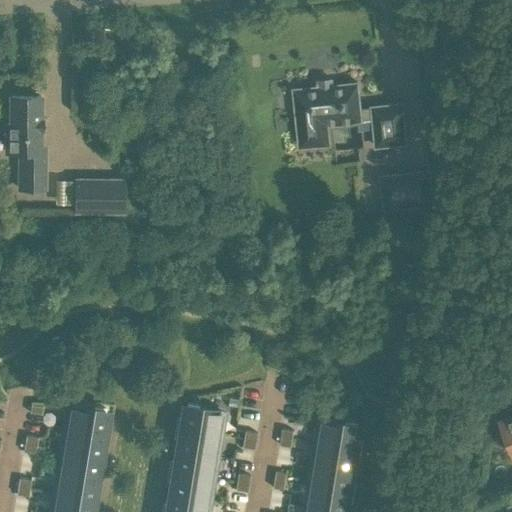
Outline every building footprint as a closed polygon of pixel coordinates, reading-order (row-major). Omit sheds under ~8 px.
[(355,78),(292,86),(297,132),(327,128),(326,119),(360,115),(360,114),(372,112),(375,141),(405,138),(400,98),(370,102),(370,103),(359,104),(355,78)] [(5,123),(5,152),(18,152),(18,189),(46,189),(46,146),(41,146),(41,129),(44,129),(44,118),(41,118),(42,96),(10,96),(9,123),(5,123)] [(429,170),(381,176),(385,207),(432,202),(429,170)] [(75,176),(74,211),(122,211),(122,177),(75,176)] [(182,405),(179,427),(220,434),(224,412),(198,408),(198,404),(187,402),(187,406),(182,405)] [(506,411),(499,414),(505,430),(500,432),(507,447),(511,445),(511,446),(511,402),(504,406),(506,411)] [(30,404),(29,412),(42,414),(43,406),(30,404)] [(67,405),(63,427),(105,434),(109,412),(104,411),(105,408),(94,406),(93,409),(67,405)] [(320,420),(316,442),(358,448),(361,427),(357,426),(358,422),(346,420),(346,424),(320,420)] [(102,455),(105,434),(63,427),(60,448),(102,455)] [(217,456),(220,434),(179,427),(175,449),(217,456)] [(294,430),(282,428),(280,436),(293,438),(294,430)] [(257,432),(245,430),(243,438),(256,440),(257,432)] [(38,436),(26,434),(24,442),(37,445),(38,436)] [(293,438),(280,436),(279,444),(291,446),(293,438)] [(256,440),(243,438),(242,446),(254,448),(256,440)] [(37,445),(24,442),(23,451),(35,453),(37,445)] [(354,470),(358,448),(316,442),(313,463),(354,470)] [(102,455),(60,448),(56,470),(98,477),(102,455)] [(213,477),(217,456),(175,449),(172,470),(213,477)] [(351,491),(354,470),(313,463),(309,484),(351,491)] [(95,498),(98,477),(56,470),(53,491),(95,498)] [(210,498),(213,477),(172,470),(168,491),(210,498)] [(287,472),(275,470),(273,478),(286,480),(287,472)] [(250,474),(237,472),(236,481),(249,483),(250,474)] [(31,479),(19,477),(17,485),(30,487),(31,479)] [(286,480),(273,478),(272,487),(284,489),(286,480)] [(249,483),(236,481),(235,489),(247,491),(249,483)] [(344,511),(347,511),(351,491),(309,484),(305,506),(344,511)] [(30,487),(17,485),(16,493),(28,495),(30,487)] [(92,511),(95,498),(53,491),(49,511),(92,511)] [(207,511),(210,498),(168,491),(164,511),(207,511)]
